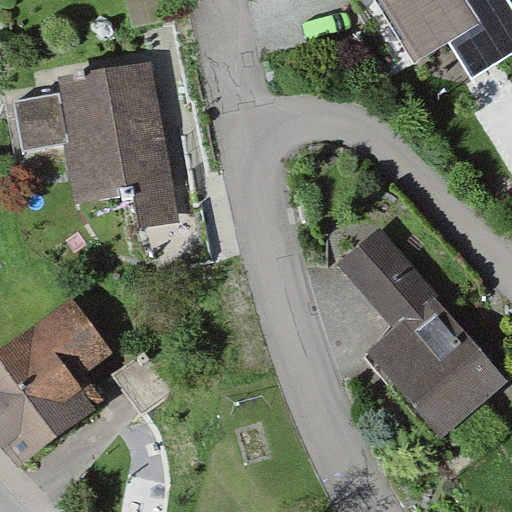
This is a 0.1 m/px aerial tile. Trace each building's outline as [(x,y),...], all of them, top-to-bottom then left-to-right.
[(460,84),(511,51),(511,50),(480,0),(351,0),(399,80),(433,56),(460,84)] [(172,62),(65,76),(78,177),(185,163),(172,62)] [(511,90),(494,101),(511,128),(511,90)] [(60,305),(0,349),(0,453),(15,473),(125,390),(60,305)] [(383,372),(438,438),(497,388),(442,323),(383,372)]
